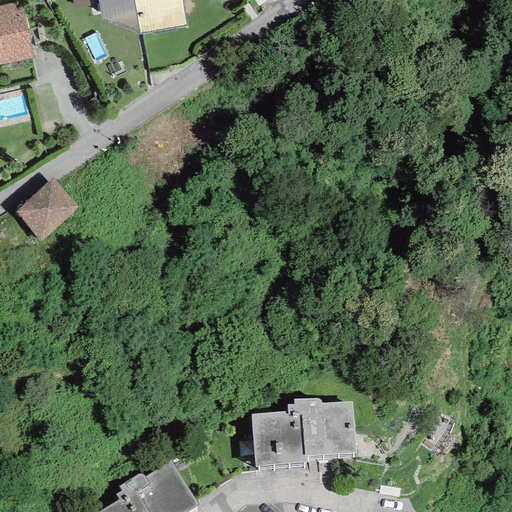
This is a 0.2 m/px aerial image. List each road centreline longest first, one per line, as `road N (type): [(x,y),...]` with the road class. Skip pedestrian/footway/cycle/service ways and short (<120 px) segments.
road 1 (residential): [(299,0),(0,206)]
road 2 (residential): [(239,511),(277,499),(363,511)]
